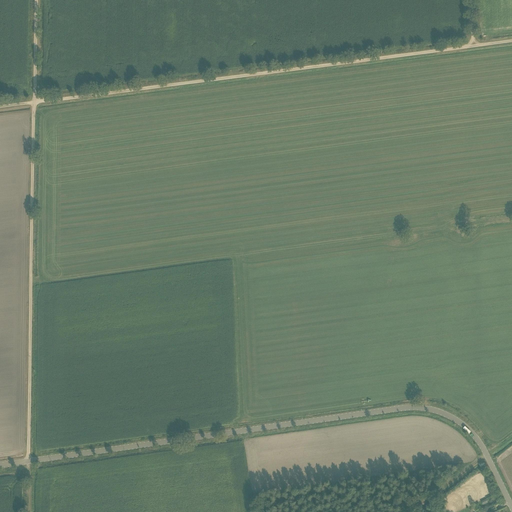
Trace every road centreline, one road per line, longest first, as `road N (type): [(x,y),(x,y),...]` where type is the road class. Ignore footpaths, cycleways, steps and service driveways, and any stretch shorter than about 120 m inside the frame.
road 1 (unclassified): [(0,464),(426,407),(477,438),(511,506)]
road 2 (track): [(34,102),(473,46)]
road 3 (track): [(29,511),(34,102)]
